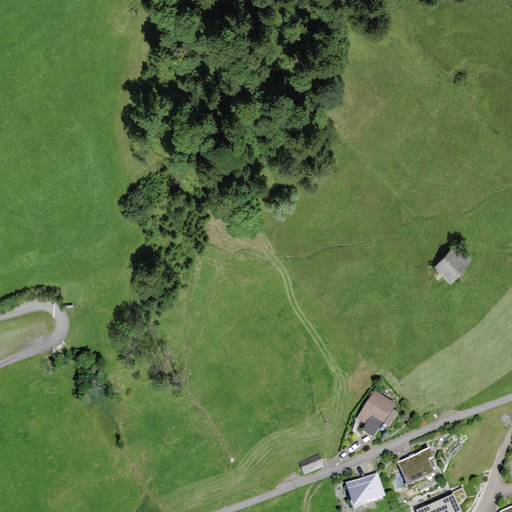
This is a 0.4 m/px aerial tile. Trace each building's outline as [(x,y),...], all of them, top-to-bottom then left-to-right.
[(456,247),(435,268),(452,284),(473,263),(456,247)] [(375,391),(356,419),(365,425),(361,431),(372,439),(382,424),(387,428),(398,413),(393,410),(396,405),(375,391)] [(430,449),(396,464),(407,489),(435,477),(429,462),(434,460),(430,449)] [(319,455),(300,462),(304,475),(323,468),(319,455)] [(378,475),(347,485),(355,508),(385,498),(378,475)] [(460,511),(453,497),(418,511),(460,511)]
